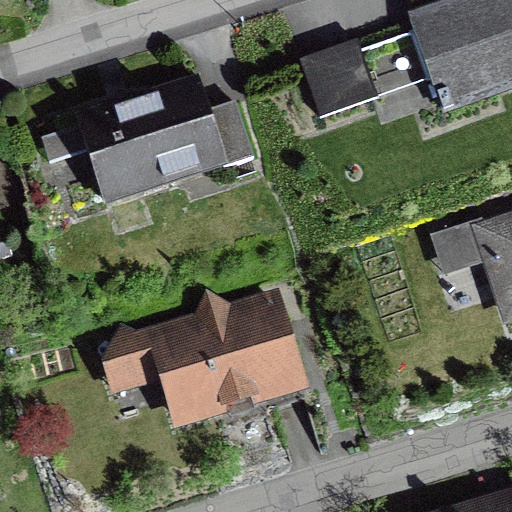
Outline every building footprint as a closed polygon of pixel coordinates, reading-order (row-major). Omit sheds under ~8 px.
[(511,0),(447,0),(406,15),(433,99),(439,97),(445,116),(511,92),(511,0)] [(320,117),(377,97),(357,40),(300,60),(320,117)] [(199,74),(72,114),(77,128),(42,139),(50,165),(87,154),(103,207),(254,160),(236,101),(210,110),(199,74)] [(511,324),(511,212),(483,222),(482,218),(429,235),(443,278),(482,265),(503,327),(511,324)] [(0,261),(20,255),(15,238),(0,242),(0,261)] [(159,384),(175,432),(311,389),(279,290),(229,305),(206,293),(195,315),(137,332),(121,324),(101,363),(112,398),(159,384)] [(511,511),(511,488),(433,511),(511,511)]
